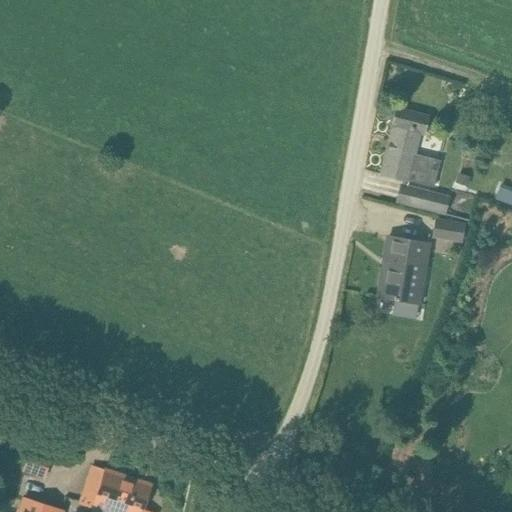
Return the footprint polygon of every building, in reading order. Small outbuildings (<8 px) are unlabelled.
[(427,117),(416,114),(397,109),(393,125),(395,125),(383,174),(433,187),(440,161),(413,154),(418,132),(423,133),(427,117)] [(511,189),(502,185),(497,198),(511,203),(511,189)] [(446,213),(450,197),(402,186),(398,201),(446,213)] [(462,241),(464,225),(436,220),(433,236),(462,241)] [(428,243),(408,240),(388,237),(378,296),(412,302),(419,264),(424,265),(428,243)] [(43,478),(49,465),(30,456),(24,468),(43,478)] [(147,511),(143,510),(151,485),(92,466),(80,504),(105,511),(147,511)] [(24,498),(19,511),(60,511),(61,509),(24,498)]
